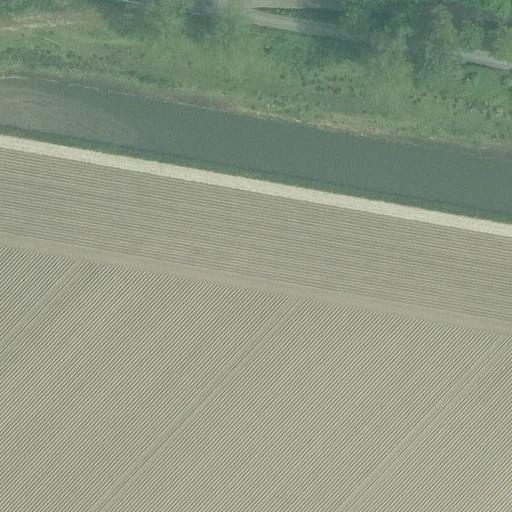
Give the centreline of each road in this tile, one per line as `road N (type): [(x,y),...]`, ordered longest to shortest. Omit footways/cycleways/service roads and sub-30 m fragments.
road 1 (unclassified): [(511,64),(189,6)]
road 2 (unclassified): [(189,6),(257,2),(511,19)]
